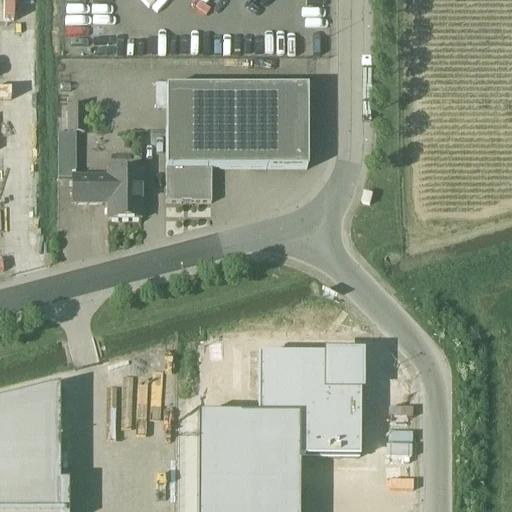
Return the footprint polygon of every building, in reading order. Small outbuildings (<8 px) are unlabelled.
[(210,171),(306,171),(306,90),(164,90),(164,205),(210,205),(210,171)] [(66,108),(66,134),(66,136),(85,136),(85,108),(66,108)] [(107,221),(140,221),(140,174),(107,174),(107,179),(71,179),(71,206),(107,206),(107,221)] [(321,359),(257,359),(256,419),(196,419),(195,511),(297,511),(298,462),(359,462),(359,397),(363,397),(363,355),(321,355),(321,359)] [(0,511),(67,511),(67,486),(58,486),(58,389),(0,403),(0,511)]
